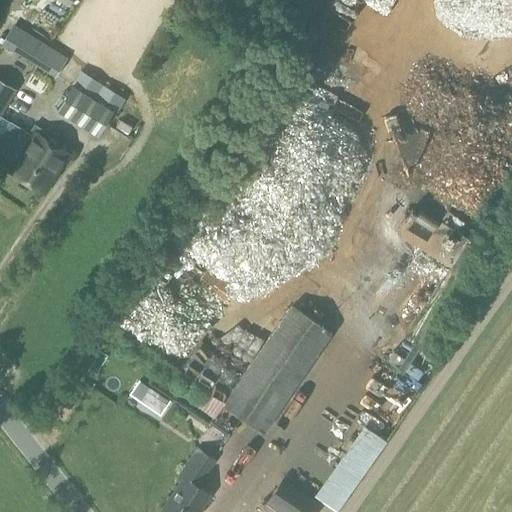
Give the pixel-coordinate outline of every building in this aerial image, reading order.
[(64,57),(15,25),(4,42),(54,73),(64,57)] [(0,116),(16,89),(0,78),(0,116)] [(98,135),(111,114),(70,89),(58,110),(98,135)] [(42,193),(68,153),(34,135),(10,172),(42,193)] [(419,243),(428,231),(408,216),(399,227),(419,243)] [(412,256),(403,270),(415,278),(424,264),(412,256)] [(264,433),(332,333),(292,305),(222,405),(264,433)] [(402,344),(383,379),(405,391),(424,356),(402,344)] [(161,511),(197,511),(209,495),(197,488),(215,461),(197,449),(178,477),(181,480),(160,511),(161,511)] [(282,511),(313,511),(318,505),(282,480),(267,502),(282,511)]
